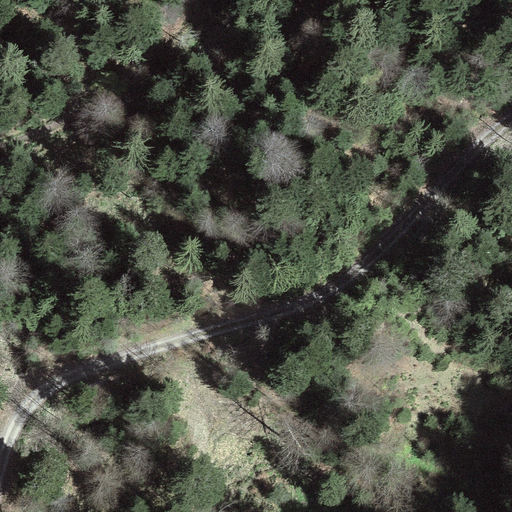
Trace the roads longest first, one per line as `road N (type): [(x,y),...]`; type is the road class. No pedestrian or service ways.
road 1 (track): [(511,118),(347,284),(273,317),(58,379),(30,396),(7,440),(0,490)]
road 2 (track): [(255,0),(188,63),(0,146)]
